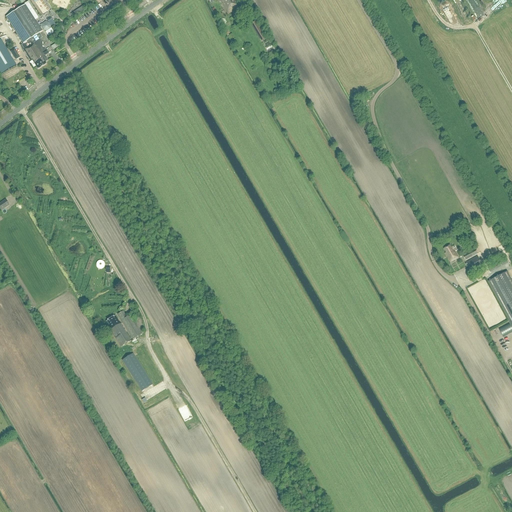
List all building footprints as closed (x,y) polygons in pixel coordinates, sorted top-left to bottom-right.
[(231,10),(237,7),(234,1),(235,0),(234,0),(220,0),(228,13),(232,11),(231,10)] [(42,38),(39,33),(42,31),(25,5),(6,17),(23,44),(21,46),(23,50),(31,62),(32,61),(38,69),(46,64),(45,62),(48,61),(44,56),(48,53),(46,50),(43,46),(44,45),(40,39),(42,38)] [(251,25),(261,42),(268,37),(258,20),(251,25)] [(16,66),(1,40),(0,40),(0,72),(1,75),(16,66)] [(10,51),(16,60),(20,58),(14,49),(10,51)] [(0,209),(1,211),(9,206),(6,200),(0,203),(0,209)] [(450,263),(458,258),(455,252),(454,253),(450,246),(444,249),(446,253),(445,254),(450,263)] [(465,261),(478,254),(476,250),(463,256),(465,261)] [(471,270),(482,264),(478,257),(467,263),(471,270)] [(506,260),(489,269),(490,272),(508,263),(506,260)] [(511,280),(507,272),(488,282),(511,325),(511,280)] [(133,340),(142,334),(130,316),(127,318),(123,311),(117,315),(133,340)] [(121,347),(131,341),(120,323),(119,323),(115,316),(106,322),(110,329),(121,347)] [(142,392),(152,385),(133,354),(122,361),(142,392)]
